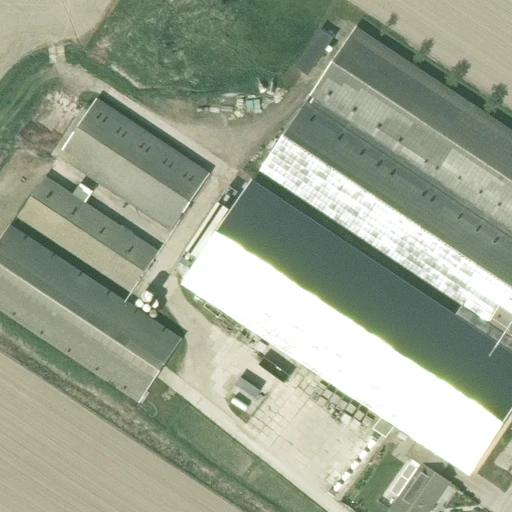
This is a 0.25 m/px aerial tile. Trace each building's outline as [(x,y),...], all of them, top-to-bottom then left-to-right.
[(511,133),(360,31),(264,173),(462,306),(509,337),(511,335),(511,333),(511,133)] [(172,232),(210,175),(97,100),(59,157),(172,232)] [(131,294),(158,253),(45,177),(18,218),(131,294)] [(217,205),(184,254),(197,263),(186,280),(469,470),(511,405),(511,335),(509,337),(462,306),(452,321),(249,186),(230,214),(217,205)] [(0,309),(139,403),(147,390),(179,340),(12,228),(0,246),(0,309)] [(428,511),(448,484),(440,478),(449,464),(416,441),(406,456),(416,463),(412,469),(409,467),(391,492),(400,498),(391,511),(428,511)]
